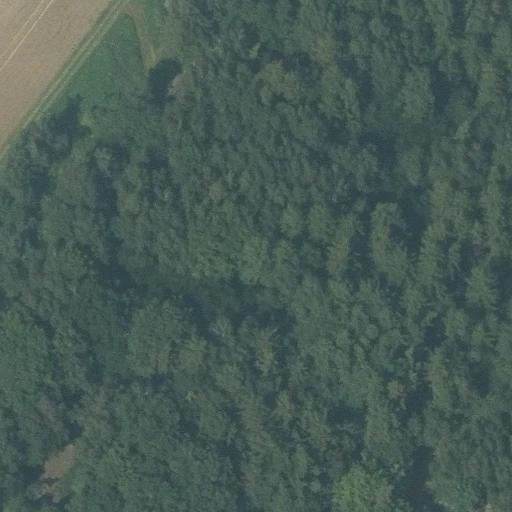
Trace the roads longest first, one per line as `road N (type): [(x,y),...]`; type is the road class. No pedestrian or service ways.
road 1 (track): [(470,0),(398,2),(278,22),(186,98),(139,207),(133,262),(142,374),(128,426),(63,511)]
road 2 (track): [(0,211),(159,0)]
road 3 (track): [(237,511),(142,374)]
road 4 (track): [(360,511),(402,495),(511,507)]
